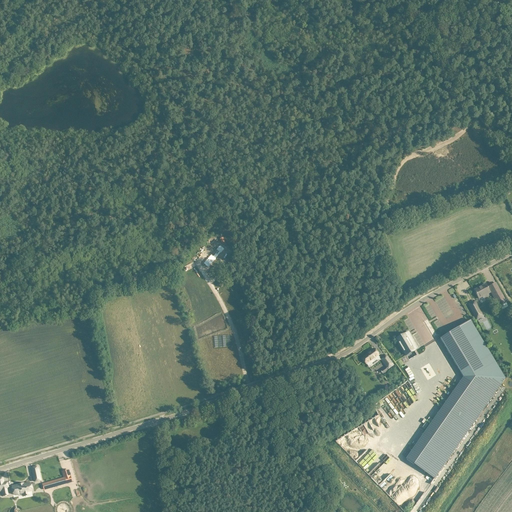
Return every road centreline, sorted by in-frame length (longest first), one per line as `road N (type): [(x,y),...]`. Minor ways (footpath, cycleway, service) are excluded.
road 1 (unclassified): [(511,252),(306,370),(0,469)]
road 2 (unknown): [(478,116),(445,145),(398,166),(384,210),(404,311)]
road 3 (track): [(322,511),(334,488),(317,452),(241,428),(225,391)]
